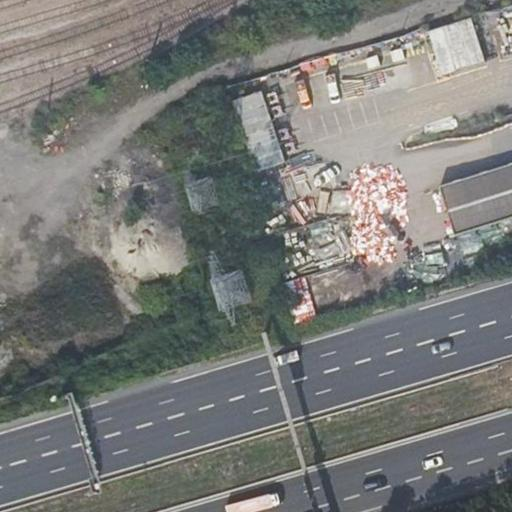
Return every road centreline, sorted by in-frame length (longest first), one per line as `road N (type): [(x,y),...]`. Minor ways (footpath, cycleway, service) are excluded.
road 1 (motorway): [(511,324),(0,473)]
road 2 (motorway): [(270,511),(511,441)]
